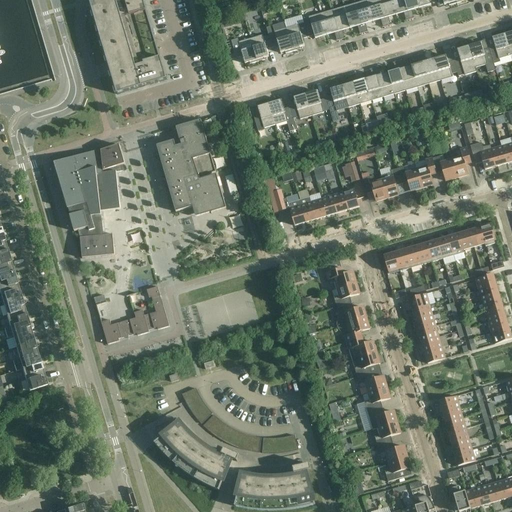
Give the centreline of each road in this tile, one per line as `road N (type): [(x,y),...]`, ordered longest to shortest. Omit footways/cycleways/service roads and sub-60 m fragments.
road 1 (residential): [(330,511),(296,397),(275,405),(248,398),(231,377),(106,411)]
road 2 (residential): [(229,96),(395,35),(511,12)]
road 3 (residential): [(443,511),(364,234)]
road 4 (tertiary): [(22,116),(12,133),(84,377)]
road 5 (residential): [(84,377),(67,382),(0,149)]
road 6 (tertiary): [(95,375),(31,158),(34,128)]
road 7 (tertiary): [(34,128),(69,113),(81,95),(54,0)]
road 8 (tertiary): [(40,0),(65,85),(58,102),(22,116)]
road 9 (residential): [(364,234),(497,193)]
